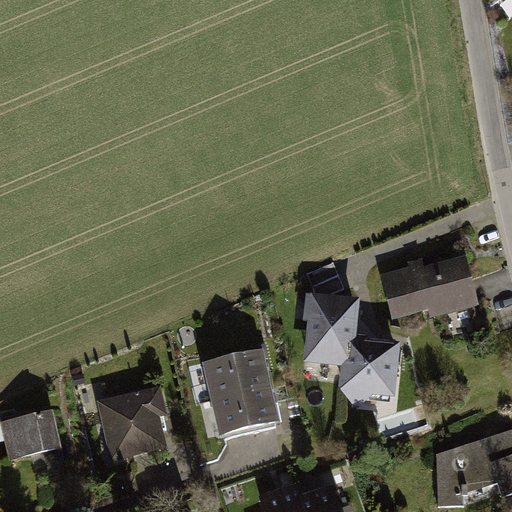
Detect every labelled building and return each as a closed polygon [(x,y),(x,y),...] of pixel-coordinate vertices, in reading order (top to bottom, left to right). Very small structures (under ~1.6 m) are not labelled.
[(411,269),(383,276),(394,319),(431,310),(433,318),(479,306),(466,257),(424,268),(424,265),(423,261),(410,264),(411,269)] [(334,264),(307,275),(316,295),(328,296),(345,289),(334,264)] [(316,295),(313,295),(305,364),(343,368),(341,390),(358,409),(396,413),(403,344),(366,341),(359,340),(360,327),(363,299),(328,296),(316,295)] [(269,372),(263,349),(201,365),(220,439),(281,423),(276,401),(269,372)] [(161,418),(167,417),(161,388),(98,403),(111,463),(169,450),(165,435),(161,418)] [(52,412),(2,424),(11,461),(61,449),(58,438),(52,412)] [(511,432),(460,448),(438,455),(440,509),(465,507),(464,496),(498,485),(503,500),(511,497),(511,432)] [(292,486),(261,496),(265,511),(343,511),(334,483),(295,495),(292,486)]
